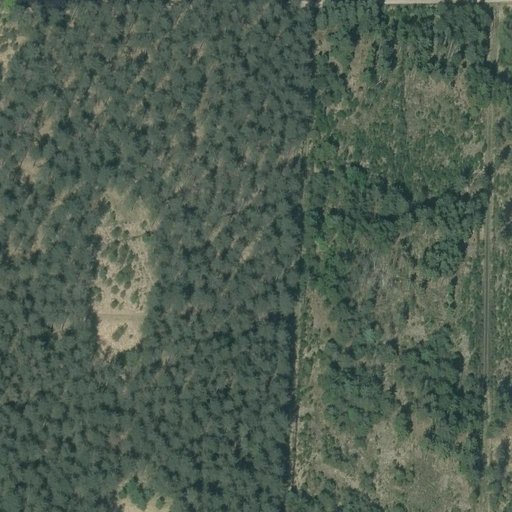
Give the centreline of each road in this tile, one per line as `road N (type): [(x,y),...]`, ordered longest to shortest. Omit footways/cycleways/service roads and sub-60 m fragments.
road 1 (track): [(477,511),(486,0)]
road 2 (track): [(302,3),(273,511)]
road 3 (track): [(0,13),(302,3)]
